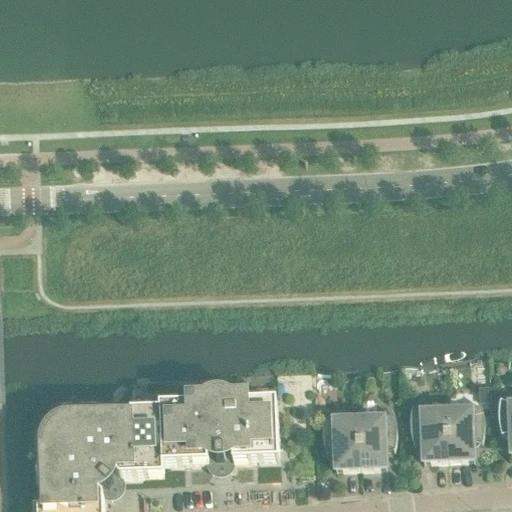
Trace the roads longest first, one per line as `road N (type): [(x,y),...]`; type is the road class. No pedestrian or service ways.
road 1 (unclassified): [(0,202),(511,176)]
road 2 (residential): [(336,511),(511,498)]
